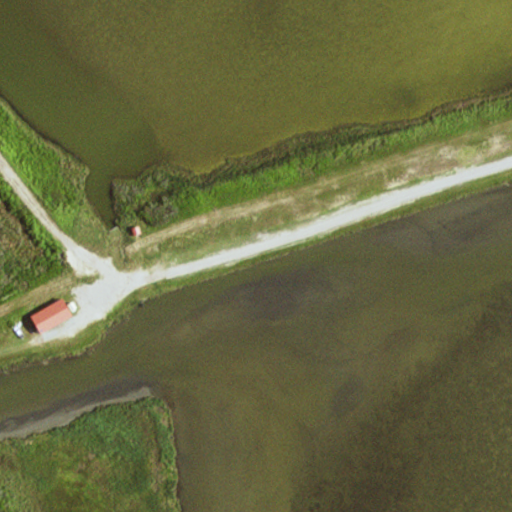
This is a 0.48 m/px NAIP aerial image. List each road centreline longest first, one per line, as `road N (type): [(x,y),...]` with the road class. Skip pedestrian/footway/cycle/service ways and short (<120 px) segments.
road 1 (track): [(511,160),(130,281),(61,283),(0,313)]
road 2 (track): [(130,281),(63,240),(0,159)]
